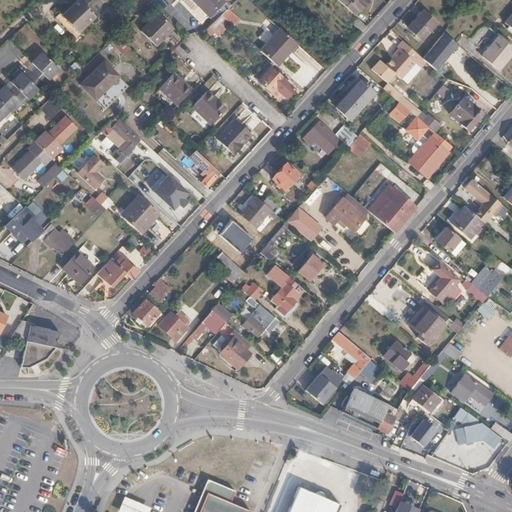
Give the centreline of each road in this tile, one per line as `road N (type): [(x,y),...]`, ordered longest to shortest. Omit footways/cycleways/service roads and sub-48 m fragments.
road 1 (residential): [(100,325),(404,0)]
road 2 (residential): [(511,110),(256,412)]
road 3 (secondary): [(321,433),(489,499)]
road 4 (secondary): [(164,426),(220,419),(321,433)]
